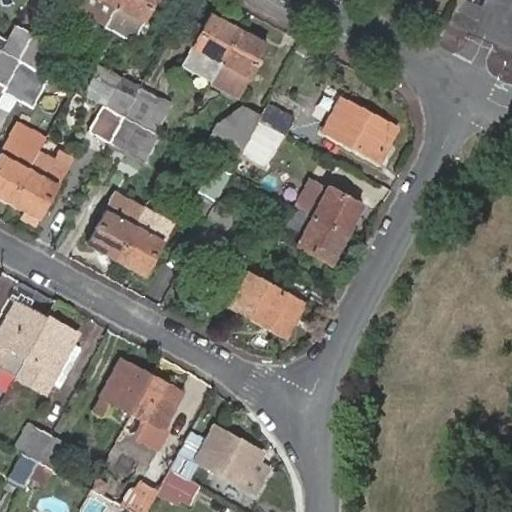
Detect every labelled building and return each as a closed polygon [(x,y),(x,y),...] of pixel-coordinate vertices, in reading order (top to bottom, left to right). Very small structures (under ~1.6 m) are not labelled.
[(96,0),(114,10),(119,0),(96,0)] [(119,0),(114,10),(104,30),(126,42),(137,37),(156,0),(119,0)] [(213,84),(240,33),(209,16),(181,67),(213,84)] [(0,51),(20,62),(34,36),(17,28),(9,45),(0,39),(0,51)] [(267,48),(240,33),(213,84),(241,99),(267,48)] [(48,44),(34,36),(20,62),(34,70),(48,44)] [(6,89),(20,62),(0,51),(0,86),(3,88),(6,89)] [(20,62),(6,89),(4,93),(18,101),(27,83),(40,90),(48,76),(34,70),(20,62)] [(107,108),(120,83),(100,73),(87,98),(95,102),(107,108)] [(120,83),(107,108),(126,119),(142,90),(123,79),(120,83)] [(142,90),(126,119),(141,126),(152,132),(157,123),(147,118),(157,97),(142,90)] [(324,133),(379,163),(397,128),(342,99),(324,133)] [(107,108),(95,102),(81,128),(94,136),(107,108)] [(260,123),(285,137),(294,121),(269,107),(260,123)] [(126,119),(107,108),(94,136),(113,145),(126,119)] [(126,119),(113,145),(127,153),(141,126),(126,119)] [(277,152),(285,137),(260,123),(252,138),(277,152)] [(158,136),(152,132),(141,126),(127,153),(145,162),(158,136)] [(10,140),(38,155),(40,151),(45,141),(17,127),(10,140)] [(231,134),(215,166),(232,176),(243,156),(249,144),(231,134)] [(268,170),(277,152),(252,138),(249,144),(243,156),(268,170)] [(0,198),(12,205),(38,155),(10,140),(0,158),(0,198)] [(38,155),(12,205),(40,219),(64,176),(55,171),(60,161),(40,151),(38,155)] [(64,176),(69,167),(60,161),(55,171),(64,176)] [(232,176),(215,166),(199,195),(217,205),(232,176)] [(313,219),(347,237),(363,207),(329,188),(313,219)] [(119,261),(146,211),(115,195),(89,244),(119,261)] [(173,225),(146,211),(119,261),(146,275),(173,225)] [(313,219),(298,211),(283,238),(298,247),(313,219)] [(204,229),(230,243),(240,225),(213,212),(204,229)] [(333,265),(347,237),(313,219),(298,247),(333,265)] [(221,260),(230,243),(204,229),(195,246),(221,260)] [(233,308),(288,338),(306,304),(251,276),(233,308)] [(29,307),(32,301),(22,296),(19,302),(29,307)] [(27,358),(48,318),(29,307),(19,302),(17,301),(0,332),(0,366),(9,349),(27,358)] [(80,335),(48,318),(27,358),(16,378),(48,395),(52,388),(61,393),(83,350),(74,346),(80,335)] [(133,414),(154,375),(123,358),(96,411),(105,416),(112,403),(133,414)] [(184,392),(154,375),(133,414),(153,424),(146,438),(160,445),(167,431),(164,430),(184,392)] [(199,460),(259,492),(271,470),(262,465),(268,454),(216,427),(199,460)] [(38,428),(23,455),(39,463),(54,436),(38,428)] [(54,436),(39,463),(55,472),(70,444),(54,436)] [(39,463),(23,455),(9,483),(24,491),(31,478),(39,463)] [(199,466),(180,455),(170,472),(190,483),(199,466)] [(55,472),(39,463),(31,478),(47,486),(55,472)] [(189,501),(197,486),(190,483),(170,472),(163,486),(189,501)] [(142,481),(127,510),(130,511),(149,511),(160,492),(142,481)]
